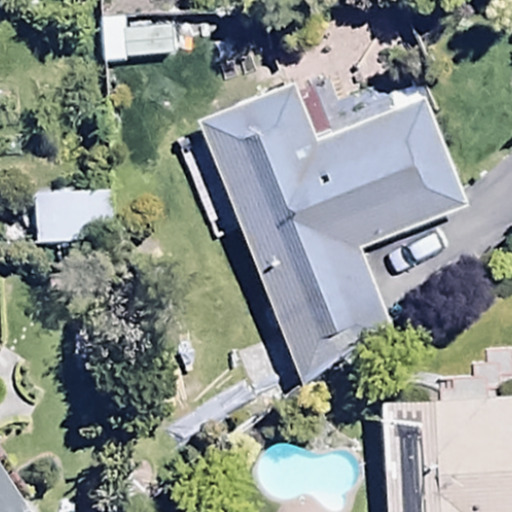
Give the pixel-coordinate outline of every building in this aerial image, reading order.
[(30,23),(0,22),(0,79),(30,80),(30,23)] [(415,81),(327,115),(318,92),(204,136),(307,401),(405,363),(367,264),(473,223),(415,81)] [(35,203),(36,252),(117,250),(116,201),(35,203)] [(511,511),(511,385),(375,393),(381,511),(511,511)] [(0,511),(38,511),(0,452),(0,511)]
